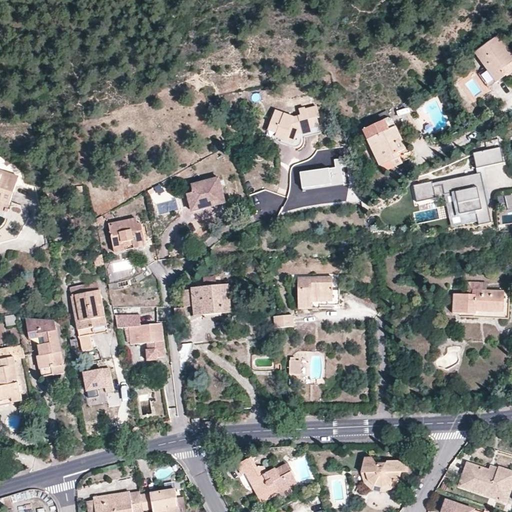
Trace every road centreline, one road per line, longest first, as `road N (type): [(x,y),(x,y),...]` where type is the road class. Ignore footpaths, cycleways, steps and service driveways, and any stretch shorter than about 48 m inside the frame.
road 1 (tertiary): [(187,438),(453,422)]
road 2 (unknown): [(386,426),(379,316),(301,306),(290,271)]
road 3 (tertiary): [(61,471),(187,438)]
